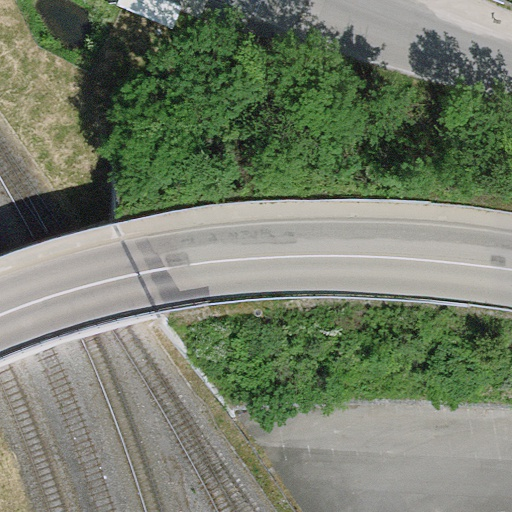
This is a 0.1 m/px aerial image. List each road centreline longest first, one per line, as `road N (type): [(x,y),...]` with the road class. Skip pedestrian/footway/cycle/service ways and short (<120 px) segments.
road 1 (unclassified): [(511,279),(381,264),(251,264),(153,276),(0,323)]
road 2 (unclassified): [(511,45),(366,0)]
